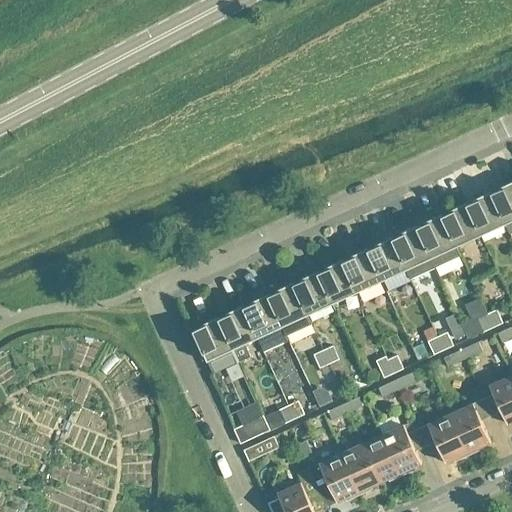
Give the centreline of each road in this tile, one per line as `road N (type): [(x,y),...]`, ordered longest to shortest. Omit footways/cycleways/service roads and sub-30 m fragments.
road 1 (residential): [(250,511),(149,290),(511,124)]
road 2 (secondary): [(0,122),(232,0)]
